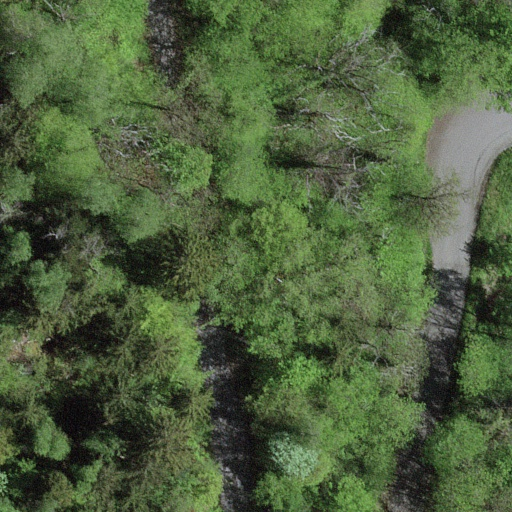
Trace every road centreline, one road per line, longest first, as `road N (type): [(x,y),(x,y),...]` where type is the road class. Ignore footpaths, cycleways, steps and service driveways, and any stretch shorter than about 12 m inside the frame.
road 1 (track): [(243,511),(162,0)]
road 2 (residential): [(407,511),(469,152),(483,125),(511,112)]
